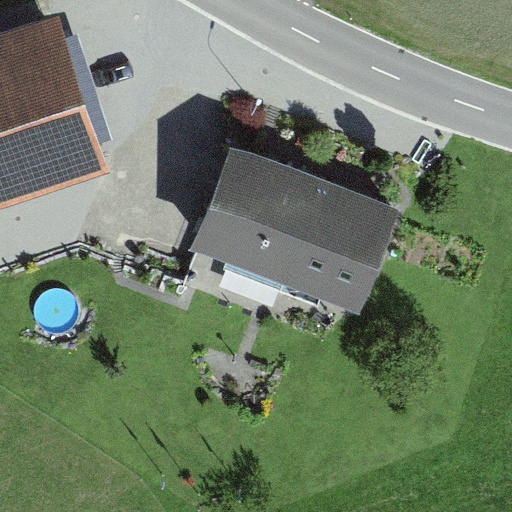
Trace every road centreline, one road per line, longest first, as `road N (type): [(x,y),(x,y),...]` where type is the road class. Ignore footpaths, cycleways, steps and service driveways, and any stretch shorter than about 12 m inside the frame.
road 1 (track): [(0,231),(120,198),(150,168),(241,1)]
road 2 (tertiary): [(511,120),(319,43),(238,0)]
